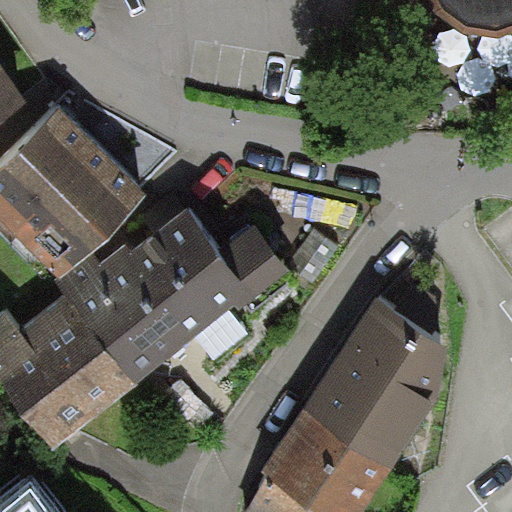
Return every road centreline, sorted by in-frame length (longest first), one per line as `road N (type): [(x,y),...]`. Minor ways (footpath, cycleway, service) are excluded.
road 1 (residential): [(476,176),(272,146),(169,121),(56,39),(22,0)]
road 2 (residential): [(476,176),(425,206),(241,437),(222,511)]
